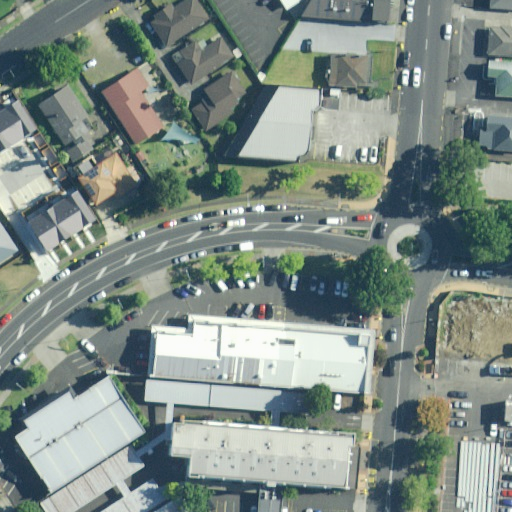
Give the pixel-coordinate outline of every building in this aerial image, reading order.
[(256,0),(274,29),(281,25),(370,31),(372,0),(256,0)] [(473,0),(472,19),(509,21),(510,0),(473,0)] [(155,7),(136,19),(140,24),(128,31),(147,60),(191,32),(173,3),(159,12),(155,7)] [(511,27),(487,26),(485,55),(511,56),(511,27)] [(215,65),(204,46),(181,60),(179,56),(157,70),(172,94),(194,81),(193,79),(215,65)] [(511,60),(485,59),(484,75),(493,76),(492,98),(511,98),(511,60)] [(350,64),(311,64),(310,95),(350,96),(350,64)] [(125,77),(114,83),(82,103),(114,155),(146,136),(126,103),(137,97),(125,77)] [(187,101),(191,107),(173,119),(186,139),(214,121),(215,117),(221,113),(217,106),(226,100),(214,83),(187,101)] [(77,157),(73,151),(79,147),(73,138),(76,137),(67,124),(76,118),(55,87),(35,101),(37,103),(19,115),(45,153),(42,154),(55,173),(77,157)] [(307,98),(261,95),(223,166),(280,170),(294,159),(298,120),(307,116),(307,98)] [(474,149),(483,150),(483,154),(511,154),(511,111),(484,111),(484,130),(475,129),(474,149)] [(4,144),(0,147),(0,206),(23,192),(15,179),(23,175),(4,144)] [(96,156),(74,168),(78,175),(60,186),(77,215),(95,204),(99,212),(121,199),(96,156)] [(511,199),(511,165),(453,163),(451,196),(511,199)] [(49,184),(28,197),(44,223),(65,210),(49,184)] [(0,229),(0,260),(14,251),(0,229)] [(511,364),(511,300),(456,295),(444,304),(441,336),(431,335),(429,358),(511,364)] [(209,326),(146,321),(140,400),(304,412),(306,384),(350,387),(353,357),(338,356),(341,316),(211,306),(209,326)] [(137,430),(100,372),(67,393),(63,388),(19,416),(22,421),(6,432),(44,491),(137,430)] [(342,429),(170,414),(166,448),(185,450),(183,470),(337,484),(342,429)] [(58,511),(130,466),(116,445),(29,501),(36,511),(58,511)] [(139,478),(86,511),(134,511),(153,500),(139,478)] [(189,511),(179,497),(155,511),(189,511)]
